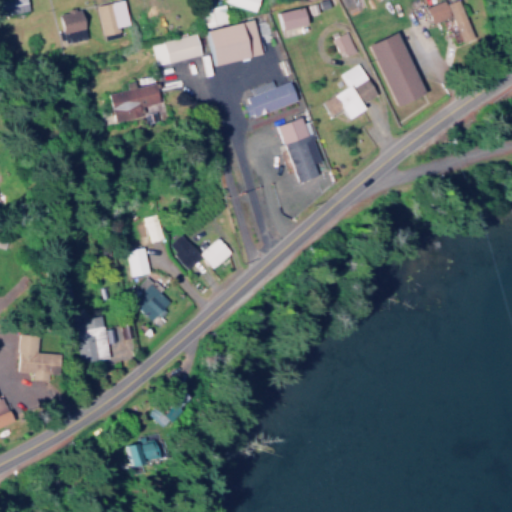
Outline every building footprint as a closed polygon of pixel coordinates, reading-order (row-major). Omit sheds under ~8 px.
[(25,12),(23,0),(1,0),(3,14),(25,12)] [(118,0),(93,6),(100,36),(117,33),(116,27),(127,24),(121,0),(118,0)] [(223,0),(223,3),(254,10),(256,0),(223,0)] [(462,0),(444,0),(425,0),(425,20),(451,19),(451,36),(463,35),(462,0)] [(306,24),(302,6),(272,12),(277,31),(306,24)] [(57,12),(62,42),(85,39),(80,9),(57,12)] [(214,64),(258,54),(251,19),(206,29),(214,64)] [(337,57),(351,53),(344,32),(330,36),(337,57)] [(395,32),(366,45),(393,107),(423,93),(395,32)] [(198,54),(193,33),(147,44),(152,65),(198,54)] [(363,108),(349,86),(362,78),(353,63),(336,73),(344,87),(320,101),(329,116),(341,109),(346,118),(363,108)] [(252,116),(295,100),(287,79),(271,86),(268,80),(246,88),(249,94),(241,97),(245,107),(248,106),(252,116)] [(105,94),(113,123),(143,115),(141,108),(158,103),(152,82),(133,87),(131,80),(123,83),(124,88),(105,94)] [(318,160),(305,123),(301,125),(298,115),(273,124),(294,183),(315,175),(311,163),(318,160)] [(139,217),(147,242),(159,238),(152,214),(139,217)] [(164,245),(183,269),(198,257),(178,233),(164,245)] [(227,251),(212,235),(203,244),(204,245),(195,253),(209,268),(227,251)] [(122,250),(126,275),(144,273),(141,247),(122,250)] [(165,302),(141,276),(122,294),(146,320),(165,302)] [(106,358),(97,315),(73,320),(81,362),(106,358)] [(57,353),(35,352),(36,336),(16,335),(13,372),(30,373),(30,380),(45,381),(46,374),(56,375),(57,353)] [(142,460),(156,458),(153,440),(126,445),(130,468),(143,466),(142,460)]
